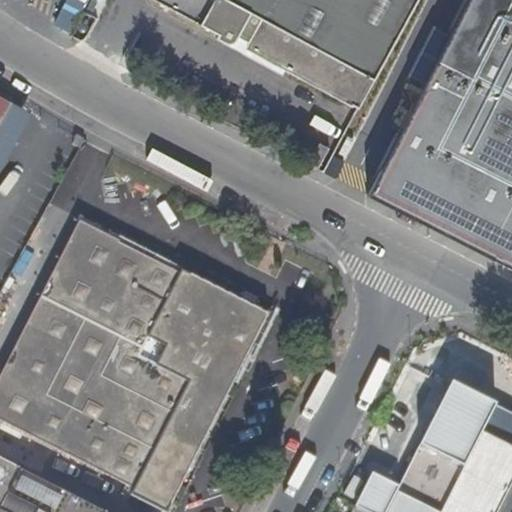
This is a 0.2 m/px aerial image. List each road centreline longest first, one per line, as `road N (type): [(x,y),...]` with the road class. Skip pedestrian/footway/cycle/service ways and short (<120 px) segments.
road 1 (residential): [(0,39),(421,263)]
road 2 (residential): [(421,263),(294,511)]
